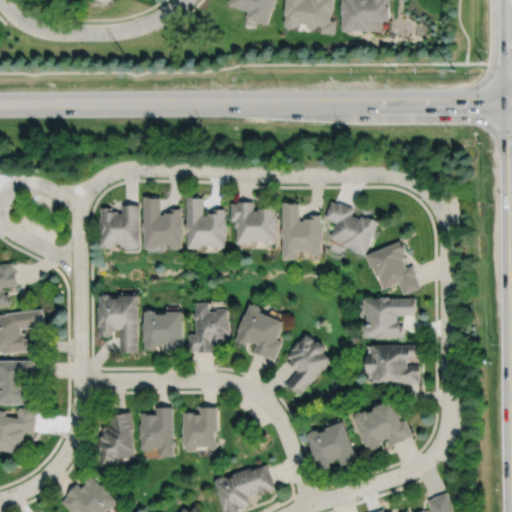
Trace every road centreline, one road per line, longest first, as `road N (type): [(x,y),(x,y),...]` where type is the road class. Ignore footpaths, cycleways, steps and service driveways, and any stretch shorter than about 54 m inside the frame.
road 1 (secondary): [(0,104),(511,102)]
road 2 (residential): [(287,511),(412,469),(439,444),(448,388),(446,230),(438,205)]
road 3 (residential): [(438,205),(395,174),(188,167),(113,171),(83,199)]
road 4 (residential): [(0,499),(53,469),(78,424),(83,199)]
road 5 (residential): [(311,503),(277,414),(249,387),(218,378),(81,379)]
road 6 (secondary): [(509,0),(511,255)]
road 7 (residential): [(83,199),(24,181),(7,190),(1,207),(11,229),(79,262)]
road 8 (residential): [(182,0),(144,24),(111,31),(45,30),(2,0)]
